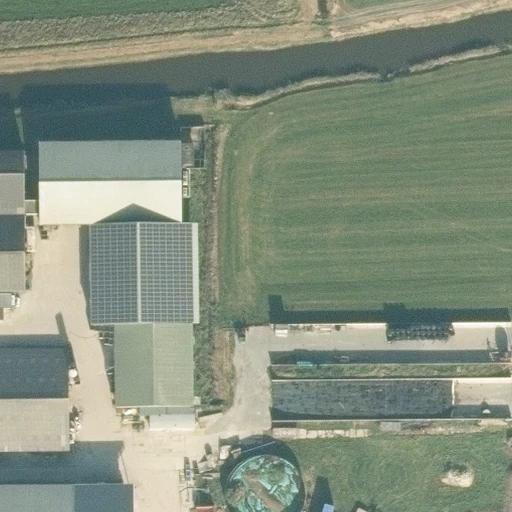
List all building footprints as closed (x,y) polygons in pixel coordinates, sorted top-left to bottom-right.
[(114,327),(115,409),(138,409),(192,409),(190,327),(198,326),(197,227),(180,227),(180,146),(38,146),(38,227),(89,227),(90,328),(114,327)] [(0,154),(0,320),(8,321),(8,294),(25,294),(24,215),(32,215),(32,200),(24,200),(24,154),(0,154)] [(0,452),(68,452),(67,351),(0,352),(0,452)] [(149,416),(192,416),(192,409),(138,409),(138,417),(149,416)] [(230,511),(296,511),(308,474),(248,455),(230,511)] [(0,511),(73,511),(73,487),(0,487),(0,511)]
